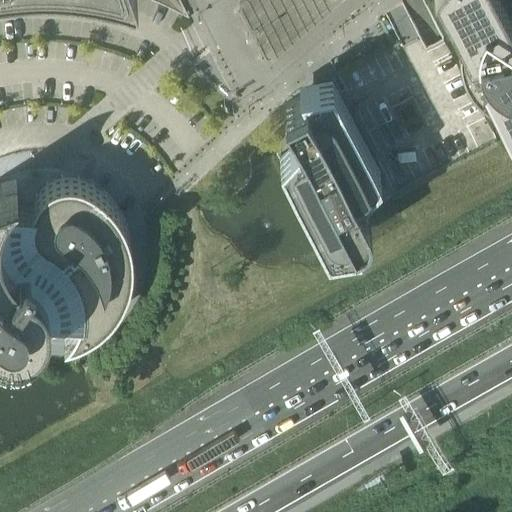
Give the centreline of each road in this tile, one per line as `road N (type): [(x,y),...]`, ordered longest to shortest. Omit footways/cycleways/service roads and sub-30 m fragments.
road 1 (motorway): [(511,267),(168,465)]
road 2 (motorway): [(249,511),(511,365)]
road 3 (unclassified): [(256,83),(355,0)]
